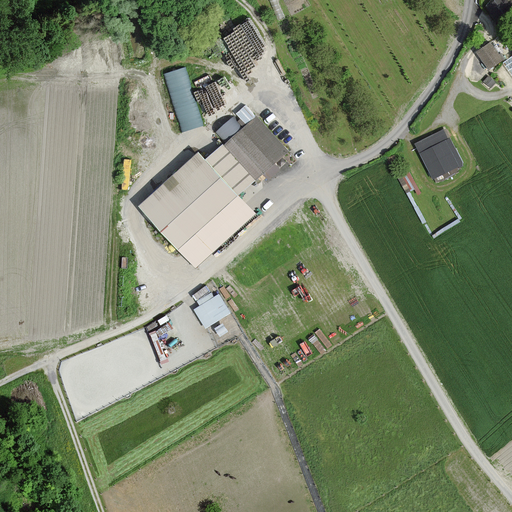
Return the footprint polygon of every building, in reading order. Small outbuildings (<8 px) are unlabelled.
[(496,0),(488,6),(503,27),(511,20),(511,7),(506,0),(496,0)] [(479,52),(492,70),(505,61),(492,42),(479,52)] [(188,64),(167,70),(185,129),(206,123),(188,64)] [(236,114),(218,127),(226,137),(243,124),(236,114)] [(258,115),(225,144),(258,179),(290,151),(258,115)] [(417,143),(434,179),(464,164),(447,129),(417,143)] [(180,248),(258,179),(225,144),(209,159),(201,150),(141,203),(180,248)] [(407,189),(418,185),(413,172),(402,175),(407,189)] [(195,307),(207,326),(232,311),(213,280),(194,292),(201,303),(195,307)]
